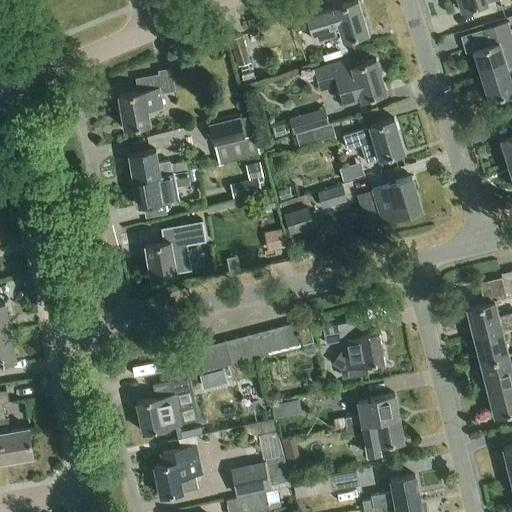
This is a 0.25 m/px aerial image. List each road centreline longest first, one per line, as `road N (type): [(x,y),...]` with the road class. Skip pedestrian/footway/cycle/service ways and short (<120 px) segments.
road 1 (residential): [(61,333),(413,261)]
road 2 (residential): [(475,511),(413,261)]
road 3 (residential): [(488,240),(410,0)]
road 4 (residential): [(61,333),(6,88)]
road 5 (residential): [(86,488),(61,333)]
road 6 (tertiary): [(6,88),(149,24)]
